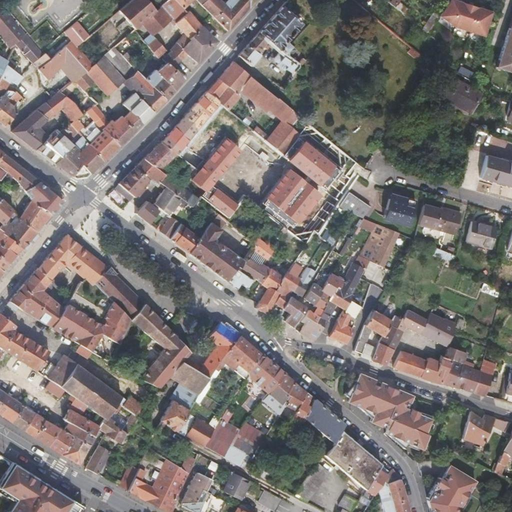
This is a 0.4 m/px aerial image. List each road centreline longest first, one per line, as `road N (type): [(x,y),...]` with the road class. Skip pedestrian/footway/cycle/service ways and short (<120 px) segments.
road 1 (tertiary): [(270,0),(83,197)]
road 2 (residential): [(511,415),(332,349),(260,332)]
road 3 (residential): [(417,511),(406,467),(260,332)]
road 4 (residential): [(260,332),(83,197)]
road 5 (track): [(316,511),(163,429)]
road 6 (residential): [(136,511),(0,432)]
road 7 (tertiary): [(83,197),(0,292)]
road 8 (residential): [(391,174),(511,209)]
